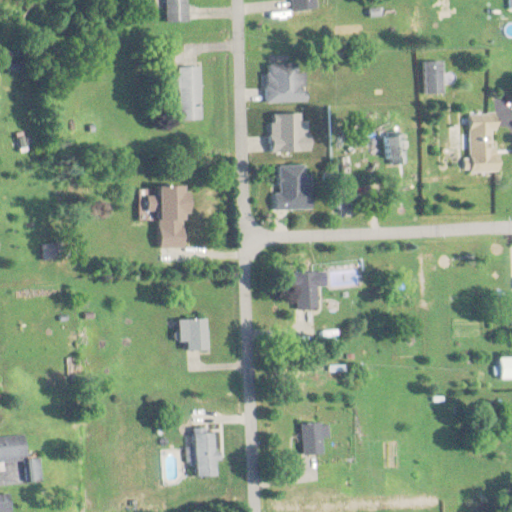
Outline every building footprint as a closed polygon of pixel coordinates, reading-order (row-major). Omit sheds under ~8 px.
[(292,60),(258,61),(260,100),(294,99),(292,60)] [(265,149),(292,145),(288,124),(264,128),(265,134),(263,134),(265,149)] [(302,207),(302,189),(281,189),(281,178),(271,178),(271,192),(266,192),(266,207),(302,207)] [(511,355),(494,356),(495,377),(511,377),(511,355)] [(313,421),(294,422),(295,453),(314,452),(313,421)] [(0,462),(23,460),(24,478),(36,477),(34,459),(24,460),(22,435),(0,436),(0,462)] [(0,511),(9,511),(8,493),(0,493),(0,511)]
